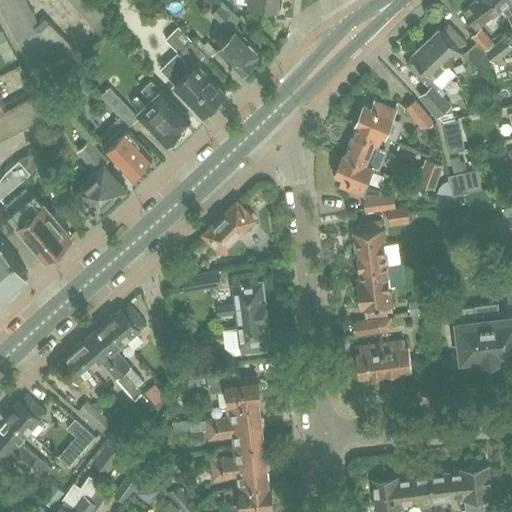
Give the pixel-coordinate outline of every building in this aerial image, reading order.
[(82,56),(63,36),(47,19),(41,25),(26,0),(0,0),(0,9),(24,54),(43,91),(44,92),(53,84),(82,56)] [(72,0),(71,1),(79,10),(89,0),(72,0)] [(106,1),(104,0),(89,0),(79,10),(87,18),(106,1)] [(476,26),(501,7),(495,0),(472,0),(462,8),(476,26)] [(511,1),(511,0),(495,0),(501,7),(511,21),(511,1)] [(96,27),(111,12),(110,6),(106,1),(87,18),(96,27)] [(218,2),(212,8),(210,10),(229,29),(225,33),(229,36),(218,47),(242,70),(244,69),(247,69),(253,63),(253,59),(261,51),(243,34),(245,32),(235,23),(237,21),(218,2)] [(114,25),(111,12),(96,27),(104,35),(114,25)] [(426,41),(447,63),(462,49),(460,47),(466,41),(449,23),(442,29),(440,27),(426,41)] [(215,101),(226,90),(209,73),(211,71),(205,65),(211,59),(178,25),(166,38),(178,51),(178,52),(188,62),(189,69),(175,83),(203,112),(206,109),(207,111),(216,103),(215,101)] [(472,36),(476,41),(484,51),(495,43),(482,28),(472,36)] [(511,45),(504,35),(485,50),(494,61),(511,46),(511,45)] [(432,77),(447,63),(426,41),(411,55),(413,57),(407,62),(424,81),(431,75),(432,77)] [(485,51),(484,51),(476,41),(464,53),(484,73),(489,68),(485,51)] [(84,81),(74,71),(62,83),(71,93),(84,81)] [(181,127),(190,118),(151,78),(141,88),(151,98),(137,111),(167,141),(168,140),(169,141),(174,141),(181,135),(181,129),(180,129),(181,127)] [(433,81),(420,93),(439,115),(452,103),(433,81)] [(109,86),(101,94),(129,125),(138,117),(109,86)] [(33,96),(39,119),(47,115),(43,91),(33,96)] [(30,124),(39,119),(33,96),(23,102),(30,124)] [(433,119),(415,97),(406,105),(423,127),(433,119)] [(382,135),(385,136),(393,116),(396,108),(375,100),(372,108),(364,104),(356,124),(382,135)] [(22,128),(30,124),(23,102),(13,107),(22,128)] [(13,133),(22,128),(13,107),(2,112),(13,133)] [(0,130),(4,138),(13,133),(2,112),(0,113),(0,130)] [(128,126),(118,116),(107,127),(117,137),(106,147),(132,175),(134,173),(138,174),(144,168),(143,165),(152,156),(136,140),(137,138),(127,127),(128,126)] [(377,147),(382,135),(356,124),(357,125),(344,155),(344,154),(344,155),(372,167),(373,166),(377,168),(384,150),(377,147)] [(125,187),(103,162),(107,158),(90,140),(81,148),(90,158),(88,160),(95,169),(89,175),(90,177),(78,188),(83,193),(78,197),(83,208),(87,213),(95,207),(98,211),(100,209),(103,209),(110,203),(111,199),(125,187)] [(372,167),(344,155),(336,174),(344,178),(340,186),(361,194),(362,192),(365,196),(364,196),(366,210),(387,207),(394,206),(393,193),(385,194),(381,188),(364,187),(364,186),(372,167)] [(461,164),(460,160),(459,155),(455,156),(450,157),(453,170),(454,173),(456,172),(462,171),(461,164)] [(417,181),(434,187),(443,163),(426,157),(417,181)] [(7,170),(0,179),(0,197),(0,198),(30,172),(20,160),(7,170)] [(464,171),(448,174),(453,195),(468,191),(464,171)] [(20,225),(47,256),(72,234),(36,191),(33,193),(26,185),(3,204),(12,216),(13,219),(17,223),(20,225)] [(455,212),(453,196),(438,195),(436,210),(455,212)] [(206,232),(221,248),(238,232),(241,234),(255,221),(237,202),(206,232)] [(394,206),(387,207),(389,222),(409,219),(408,205),(394,206)] [(469,224),(468,214),(444,217),(446,227),(469,224)] [(511,229),(511,215),(496,219),(499,232),(511,229)] [(360,268),(387,265),(381,219),(360,222),(361,230),(355,231),(360,268)] [(0,297),(28,272),(0,240),(0,297)] [(460,259),(450,260),(452,276),(463,274),(460,259)] [(387,265),(360,268),(361,278),(360,278),(364,305),(365,305),(367,316),(387,314),(387,311),(393,310),(387,265)] [(220,283),(218,269),(181,275),(183,289),(220,283)] [(236,312),(237,323),(268,320),(266,299),(265,299),(262,279),(259,280),(258,271),(232,274),(235,302),(217,304),(218,314),(236,312)] [(417,299),(408,301),(410,314),(412,313),(429,311),(429,308),(428,298),(417,299)] [(498,363),(499,362),(504,361),(503,357),(511,356),(511,314),(504,316),(503,308),(499,309),(498,301),(475,304),(475,306),(461,307),(463,321),(457,322),(463,362),(481,360),(482,364),(489,363),(490,364),(491,365),(492,366),(493,366),(494,366),(496,366),(497,365),(498,364),(498,363)] [(106,321),(125,343),(147,324),(130,304),(123,310),(122,308),(106,321)] [(165,312),(150,317),(160,351),(175,347),(165,312)] [(378,318),(380,331),(392,330),(390,316),(378,318)] [(356,335),(380,331),(378,318),(355,321),(356,335)] [(268,320),(237,323),(241,353),(267,349),(266,341),(270,340),(268,320)] [(117,349),(125,343),(106,321),(91,334),(124,371),(131,366),(117,349)] [(142,393),(124,371),(91,334),(76,347),(94,368),(102,361),(134,399),(142,393)] [(409,346),(405,347),(404,338),(381,341),(386,372),(388,372),(392,373),(395,373),(397,371),(412,369),(409,346)] [(382,373),(386,372),(381,341),(359,344),(360,353),(356,353),(359,376),(374,374),(377,375),(380,375),(382,373)] [(72,387),(94,368),(76,347),(60,360),(61,362),(55,368),(72,387)] [(185,377),(202,375),(201,366),(184,367),(185,377)] [(257,375),(238,377),(237,371),(206,375),(208,390),(227,388),(229,405),(260,402),(257,375)] [(155,383),(145,392),(154,402),(155,404),(154,405),(156,407),(158,410),(167,396),(159,387),(155,383)] [(7,415),(28,433),(47,411),(27,394),(22,401),(20,399),(7,415)] [(87,400),(79,409),(100,430),(109,421),(87,400)] [(207,428),(261,421),(259,402),(260,402),(229,405),(230,416),(206,419),(207,428)] [(0,422),(0,435),(32,462),(46,474),(52,466),(21,441),(28,433),(7,415),(0,422)] [(88,446),(96,436),(75,417),(67,426),(88,446)] [(206,419),(191,421),(192,430),(207,428),(206,419)] [(234,446),(264,442),(261,421),(207,428),(208,438),(233,435),(234,446)] [(202,430),(191,431),(192,441),(203,440),(202,430)] [(29,465),(32,462),(0,435),(0,462),(2,465),(9,456),(25,470),(29,465)] [(107,471),(111,465),(122,452),(106,439),(91,458),(107,471)] [(212,468),(266,462),(264,442),(234,446),(235,456),(211,459),(212,468)] [(239,486),(270,482),(270,481),(269,481),(266,462),(212,468),(213,478),(237,475),(239,486)] [(492,494),(489,465),(462,468),(466,497),(467,508),(484,506),(483,495),(492,494)] [(465,497),(466,497),(462,468),(461,468),(462,469),(445,471),(444,469),(433,470),(434,472),(431,473),(434,501),(451,499),(450,495),(464,493),(465,497)] [(124,501),(140,479),(129,470),(113,493),(124,501)] [(434,501),(431,473),(428,473),(428,470),(417,472),(418,474),(400,476),(400,475),(399,475),(403,505),(403,504),(403,501),(417,499),(418,503),(434,501)] [(172,473),(163,478),(167,485),(176,480),(172,473)] [(81,511),(91,497),(97,489),(102,482),(91,475),(82,488),(76,483),(62,503),(56,511),(81,511)] [(376,508),(403,505),(399,475),(372,478),(376,508)] [(146,480),(138,492),(147,499),(152,498),(158,489),(146,480)] [(270,482),(239,486),(241,511),(243,511),(273,509),(270,482)] [(168,491),(185,511),(186,511),(195,504),(177,483),(168,491)] [(52,507),(64,491),(55,484),(43,499),(52,507)] [(22,485),(11,500),(25,511),(26,511),(38,498),(22,485)] [(97,489),(91,497),(81,511),(93,511),(105,495),(97,489)] [(173,511),(178,506),(170,501),(161,511),(173,511)]
